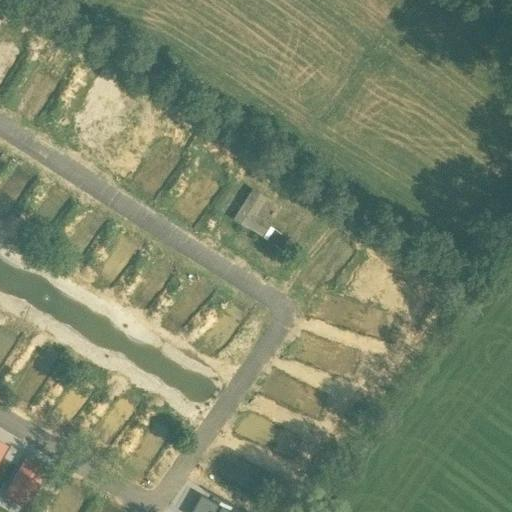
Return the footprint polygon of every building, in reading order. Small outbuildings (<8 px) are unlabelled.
[(88,123),(119,143),(144,104),(113,84),(88,123)] [(233,219),(262,236),(270,222),(257,214),(266,198),(250,189),(233,219)] [(111,289),(140,242),(123,231),(93,278),(111,289)] [(306,273),(325,289),(353,255),(334,239),(306,273)] [(147,312),(177,265),(160,254),(130,301),(147,312)] [(181,334),(213,288),(196,277),(164,322),(181,334)] [(356,294),(359,318),(402,313),(399,288),(356,294)] [(215,356),(248,311),(231,299),(199,344),(215,356)] [(0,364),(17,340),(1,328),(0,329),(0,364)] [(312,334),(304,357),(345,372),(353,349),(312,334)] [(25,409),(57,364),(41,352),(9,398),(25,409)] [(64,432),(96,386),(79,374),(47,420),(64,432)] [(103,455),(135,409),(118,397),(87,443),(103,455)] [(143,478),(174,431),(157,420),(126,467),(143,478)] [(230,453),(217,474),(256,496),(268,474),(230,453)] [(25,508),(47,470),(26,457),(3,496),(25,508)] [(78,511),(88,494),(67,482),(49,511),(78,511)] [(230,511),(201,495),(191,511),(230,511)]
